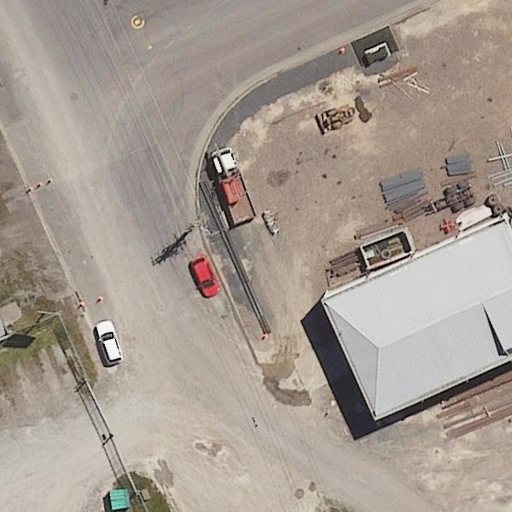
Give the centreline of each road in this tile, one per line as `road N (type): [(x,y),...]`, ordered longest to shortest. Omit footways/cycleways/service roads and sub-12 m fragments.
road 1 (unclassified): [(55,78),(244,511)]
road 2 (unclassified): [(55,78),(234,0)]
